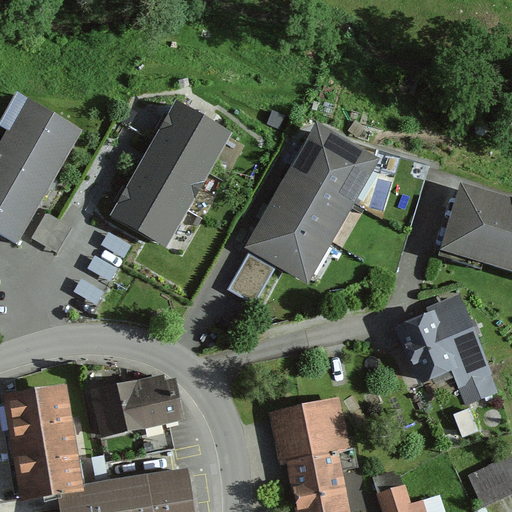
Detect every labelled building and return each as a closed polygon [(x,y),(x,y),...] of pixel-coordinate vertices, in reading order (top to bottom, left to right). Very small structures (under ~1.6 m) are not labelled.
[(79,135),(30,107),(0,159),(0,233),(17,243),(79,135)] [(207,176),(227,140),(178,112),(157,148),(207,176)] [(374,166),(319,135),(297,174),(351,205),(374,166)] [(186,212),(207,176),(157,148),(137,184),(186,212)] [(351,205),(297,174),(274,213),(329,244),(351,205)] [(166,248),(186,212),(137,184),(116,219),(166,248)] [(511,209),(463,195),(445,254),(511,274),(511,209)] [(47,212),(33,238),(58,252),(72,226),(47,212)] [(329,244),(274,213),(252,252),(307,283),(329,244)] [(258,306),(277,269),(250,255),(231,291),(258,306)] [(435,316),(396,332),(419,390),(453,376),(465,407),(499,394),(460,298),(432,309),(435,316)] [(174,377),(104,392),(114,442),(184,428),(174,377)] [(70,390),(16,398),(29,497),(84,489),(70,390)] [(359,511),(338,404),(281,415),(301,511),(359,511)] [(511,458),(472,476),(486,508),(511,496),(511,458)] [(201,511),(196,476),(71,495),(73,511),(201,511)] [(408,493),(384,501),(387,511),(446,511),(441,495),(412,505),(408,493)]
